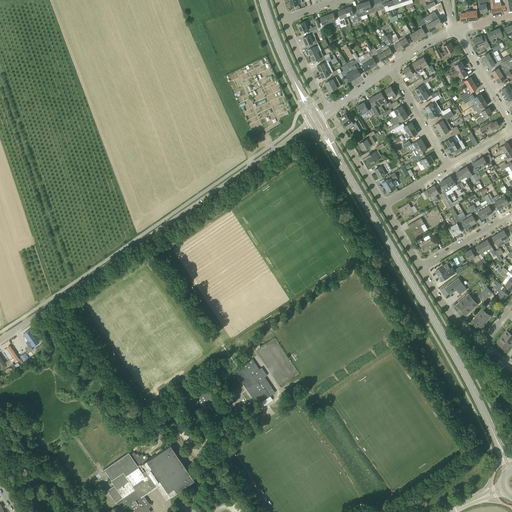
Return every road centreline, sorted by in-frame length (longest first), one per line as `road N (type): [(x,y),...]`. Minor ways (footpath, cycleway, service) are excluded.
road 1 (tertiary): [(509,469),(443,337),(315,120)]
road 2 (unclassified): [(0,337),(315,120)]
road 3 (tertiary): [(315,120),(261,0)]
